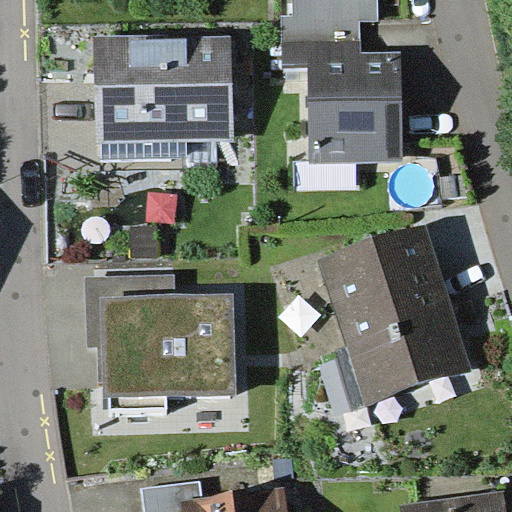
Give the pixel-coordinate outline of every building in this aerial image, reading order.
[(310,164),(402,163),(401,51),(362,53),(362,22),(378,22),(377,0),(292,0),(293,16),(282,16),(283,67),(309,66),(310,164)] [(231,33),(94,36),(96,144),(102,144),(186,142),(233,141),(231,33)] [(187,158),(186,142),(102,144),(102,160),(187,158)] [(426,224),(318,259),(350,355),(366,405),(473,371),(426,224)] [(160,226),(131,227),(132,257),(161,256),(160,226)] [(102,296),(175,294),(175,275),(87,277),(88,347),(98,347),(103,346),(102,296)] [(167,396),(237,395),(234,293),(175,294),(102,296),(103,346),(104,383),(104,398),(109,398),(109,409),(167,408),(167,396)] [(366,405),(350,355),(319,365),(335,415),(366,405)] [(141,488),(143,511),(183,511),(182,498),(202,496),(201,481),(141,488)] [(288,511),(285,486),(202,496),(182,498),(183,511),(288,511)] [(507,511),(505,491),(401,505),(401,511),(507,511)]
